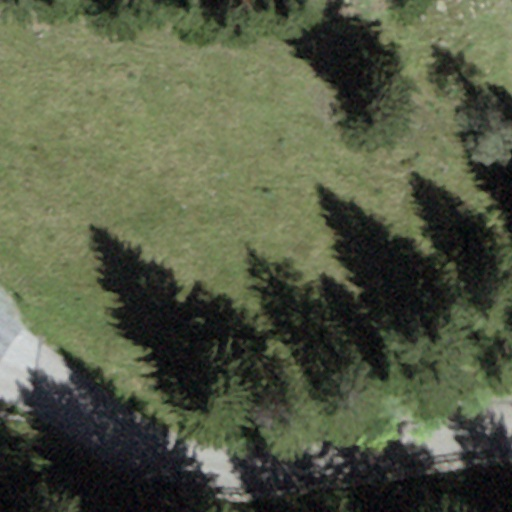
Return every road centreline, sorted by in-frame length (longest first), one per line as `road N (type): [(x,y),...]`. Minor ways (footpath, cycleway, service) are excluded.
road 1 (track): [(511,427),(251,461),(182,453),(113,434),(0,333)]
road 2 (track): [(0,383),(113,434)]
